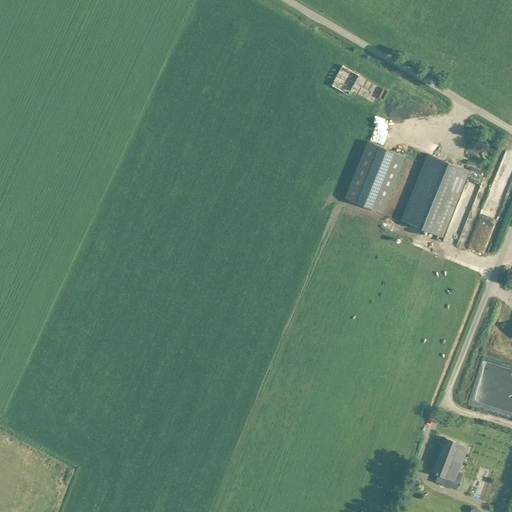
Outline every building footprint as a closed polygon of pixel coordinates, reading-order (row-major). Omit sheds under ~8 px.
[(335,81),(332,85),(352,97),(355,92),(374,104),(383,89),(360,75),(343,66),(334,80),(335,81)] [(368,141),(346,198),(383,213),(405,156),(368,141)] [(470,171),(428,154),(401,220),(443,237),(470,171)] [(492,210),(506,212),(510,190),(506,189),(504,198),(495,196),(492,210)] [(440,451),(432,472),(439,475),(436,482),(443,484),(446,478),(455,481),(469,447),(445,438),(440,451)] [(481,491),(491,494),(498,471),(489,468),(481,491)]
